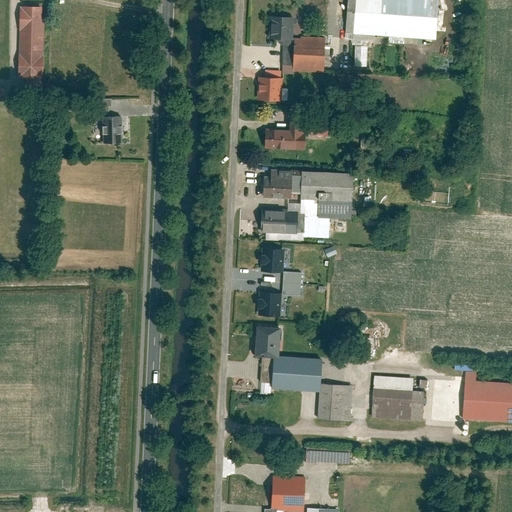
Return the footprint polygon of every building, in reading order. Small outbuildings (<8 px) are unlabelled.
[(350,0),(348,31),(439,38),(441,0),(350,0)] [(44,6),(20,5),(19,82),(27,83),(27,94),(35,94),(35,80),(43,80),(44,6)] [(287,38),(296,39),(297,16),(274,15),(273,38),(287,38)] [(297,65),(297,70),(329,72),(331,38),(299,36),(299,39),(297,65)] [(287,38),(286,64),(297,65),(299,39),(296,39),(287,38)] [(297,70),(297,65),(286,64),(285,73),(297,73),(297,70)] [(260,100),(286,102),(287,77),(261,76),(260,100)] [(102,117),(102,145),(130,145),(129,116),(102,117)] [(270,128),(269,147),(310,149),(312,117),(295,117),(294,129),(270,128)] [(307,175),(306,192),(306,198),(359,200),(361,173),(308,170),(307,175)] [(297,177),(297,191),(306,192),(307,175),(297,174),(297,177)] [(268,176),(267,197),(296,198),(297,191),(297,177),(268,176)] [(264,230),(301,232),(302,211),(265,208),(264,230)] [(265,269),(287,271),(289,248),(267,246),(265,269)] [(329,257),(338,253),(335,246),(325,250),(329,257)] [(286,281),(306,283),(307,272),(287,271),(286,281)] [(286,281),(285,293),(305,294),(306,283),(286,281)] [(263,291),(261,314),(283,316),(285,293),(263,291)] [(278,357),(285,358),(285,352),(287,328),(263,326),(260,356),(266,356),(278,357)] [(285,358),(278,357),(276,383),(275,387),(305,390),(308,354),(285,352),(285,358)] [(276,383),(278,357),(266,356),(264,382),(276,383)] [(377,374),(376,387),(417,390),(418,377),(377,374)] [(465,416),(511,419),(511,382),(468,378),(465,416)] [(323,383),(322,417),(356,418),(357,384),(323,383)] [(376,387),(374,416),(426,420),(428,391),(417,390),(376,387)] [(306,462),(354,464),(355,449),(307,448),(306,462)] [(274,475),(273,508),(278,508),(278,511),(292,511),(338,511),(339,510),(305,509),(306,477),(274,475)]
